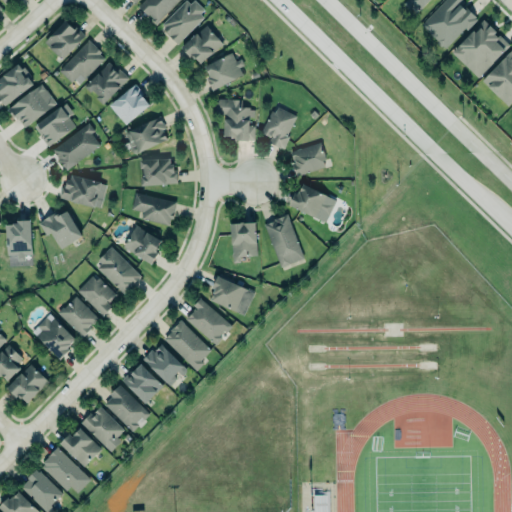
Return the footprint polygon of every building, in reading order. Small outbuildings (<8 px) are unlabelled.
[(157,23),(178,0),(144,0),(139,6),(148,15),(150,14),(154,18),(153,19),(157,23)] [(206,15),(192,0),(187,0),(160,26),(176,43),(206,15)] [(405,0),(402,4),(415,15),(428,0),(405,0)] [(421,24),(444,0),(464,0),(466,2),(463,5),(467,9),(468,8),(477,16),(476,17),(478,19),(468,30),(466,27),(446,48),(444,46),(441,45),(438,42),(438,40),(421,24)] [(65,19),(44,42),(62,59),(83,37),(65,19)] [(453,51),(485,20),(496,32),(494,34),(498,37),(500,34),(510,45),(505,49),(506,50),(479,77),(453,51)] [(181,46),(207,24),(220,39),(221,39),(224,43),(201,63),(195,57),(194,58),(191,55),(189,57),(181,46)] [(59,70),(71,81),(74,78),(79,82),(104,57),(100,53),(101,52),(89,40),(59,70)] [(511,48),(511,49),(481,81),(508,107),(511,102),(511,48)] [(211,76),(206,66),(232,52),(236,60),(242,57),(246,64),(241,67),(244,73),(213,89),(207,78),(211,76)] [(104,104),(127,78),(108,61),(85,86),(104,104)] [(0,78),(18,64),(22,69),(24,67),(31,76),(28,78),(33,84),(5,106),(0,99),(0,95),(1,95),(0,93),(0,78)] [(42,83),(57,103),(25,128),(14,115),(13,116),(7,109),(42,83)] [(109,105),(125,124),(149,104),(133,84),(109,105)] [(242,99),(220,98),(216,101),(216,110),(219,114),(225,114),(224,136),(232,136),(232,137),(236,138),(236,140),(248,140),(248,139),(254,139),(255,125),(250,125),(250,116),(255,117),(255,109),(250,109),(250,107),(242,106),(242,99)] [(48,147),(75,126),(68,117),(72,113),(64,102),(32,127),(48,147)] [(278,106),(297,116),(288,134),(290,135),(284,149),(269,142),(272,137),(261,132),(272,111),(275,112),(278,106)] [(123,132),(160,115),(166,128),(163,130),(167,139),(134,154),(132,152),(130,150),(129,148),(124,150),(121,144),(127,141),(123,132)] [(99,145),(91,134),(94,131),(88,122),(51,150),(66,170),(99,145)] [(321,141),(327,160),(324,161),(326,166),(297,176),(295,170),(297,169),(294,160),(296,159),(295,157),(293,157),(291,151),(321,141)] [(141,187),(180,184),(179,168),(175,168),(175,162),(172,163),(171,157),(139,159),(141,187)] [(72,174),(70,180),(67,179),(66,184),(64,183),(60,198),(95,207),(95,205),(100,207),(106,184),(101,183),(101,182),(72,174)] [(295,194),(298,195),(303,183),(331,197),(328,201),(335,204),(329,217),(323,213),(319,220),(289,205),(292,200),(295,194)] [(176,202),(134,192),(130,209),(142,212),(141,219),(170,226),(176,202)] [(38,224),(45,236),(51,233),(60,248),(82,236),(66,208),(38,224)] [(287,214),(304,258),(281,267),(264,223),(287,214)] [(6,225),(7,255),(17,254),(17,260),(25,260),(24,253),(32,253),(30,220),(18,221),(18,223),(13,224),(6,225)] [(230,224),(243,223),(255,223),(258,255),(241,256),(241,262),(233,263),(230,224)] [(152,262),(162,239),(133,226),(123,250),(152,262)] [(98,259),(111,246),(142,275),(124,293),(97,267),(101,263),(98,259)] [(76,291),(102,315),(112,306),(108,302),(115,295),(93,274),(76,291)] [(214,290),(212,288),(218,275),(255,292),(244,316),(211,301),(214,293),(213,293),(214,290)] [(98,319),(75,296),(58,313),(81,336),(98,319)] [(187,318),(216,345),(223,337),(220,335),(224,330),(227,332),(233,325),(201,296),(193,305),(196,307),(187,318)] [(60,359),(70,350),(68,348),(71,345),(70,344),(75,339),(54,318),(51,321),(47,317),(37,326),(41,330),(36,335),(60,359)] [(163,339),(195,368),(212,350),(179,320),(163,339)] [(6,380),(24,360),(7,344),(0,351),(0,374),(6,380)] [(167,383),(143,359),(152,350),(154,352),(162,344),(183,365),(187,368),(187,372),(184,374),(181,375),(179,372),(175,376),(177,378),(170,385),(168,383),(167,383)] [(27,403),(49,381),(31,364),(7,388),(16,398),(18,397),(21,400),(22,398),(27,403)] [(146,404),(164,386),(141,364),(133,373),(132,371),(122,380),(146,404)] [(104,404),(132,432),(150,414),(119,383),(109,393),(112,395),(104,404)] [(90,413),(81,422),(106,447),(107,448),(111,451),(122,441),(118,437),(124,430),(100,406),(95,412),(97,414),(94,417),(90,413)] [(60,444),(70,435),(72,437),(81,429),(101,448),(84,466),(76,458),(75,459),(60,444)] [(50,455),(50,454),(58,446),(85,473),(76,481),(80,485),(75,491),(71,486),(67,490),(43,467),(45,464),(43,462),(50,455)] [(46,511),(21,486),(29,474),(37,468),(40,470),(64,493),(53,507),(48,511),(46,511)] [(0,505),(0,508),(4,511),(41,511),(19,491),(11,499),(8,497),(0,505)]
